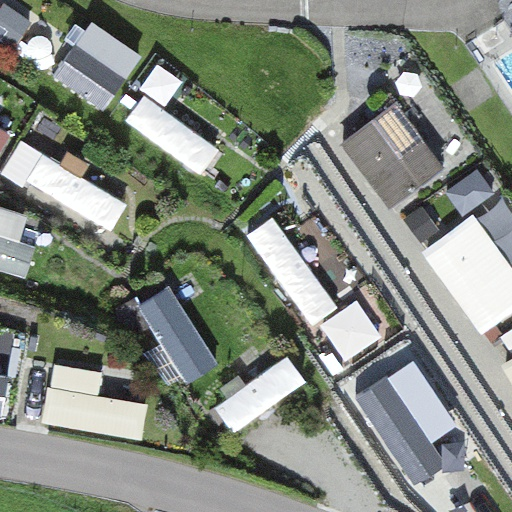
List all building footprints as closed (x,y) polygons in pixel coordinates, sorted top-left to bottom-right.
[(0,0),(0,23),(52,46),(71,0),(0,0)] [(111,107),(150,55),(97,16),(58,69),(111,107)] [(0,161),(17,132),(0,121),(0,92),(4,86),(0,84),(0,161)] [(207,172),(226,147),(148,90),(130,115),(207,172)] [(394,215),(452,174),(403,105),(345,147),(394,215)] [(0,201),(0,262),(25,270),(43,215),(0,201)] [(486,332),(511,314),(511,255),(481,210),(428,246),(486,332)] [(251,233),(319,319),(342,300),(275,215),(251,233)] [(171,287),(144,305),(193,379),(220,361),(171,287)] [(351,358),(389,333),(362,294),(324,319),(351,358)] [(239,431),(312,379),(294,354),(221,406),(239,431)] [(148,439),(154,405),(105,396),(109,373),(61,364),(51,422),(148,439)] [(0,372),(0,413),(19,418),(27,378),(0,372)] [(446,494),(486,463),(422,378),(381,409),(446,494)]
